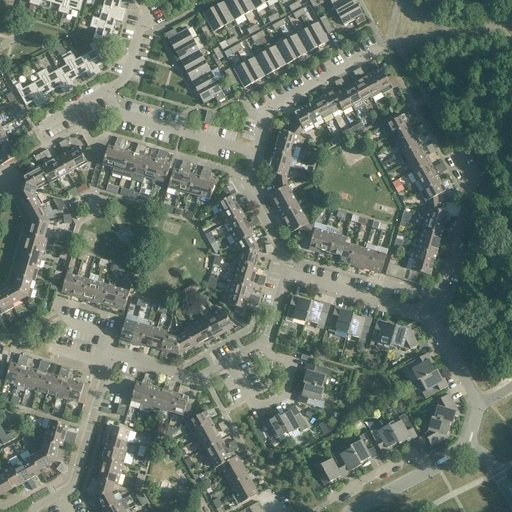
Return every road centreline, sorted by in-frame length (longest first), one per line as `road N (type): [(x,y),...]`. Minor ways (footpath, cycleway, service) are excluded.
road 1 (residential): [(34,511),(70,488),(112,356),(196,377),(265,342),(288,265)]
road 2 (residential): [(423,310),(444,279),(470,187),(452,155)]
road 3 (residential): [(254,154),(273,108),(377,49)]
road 4 (residential): [(254,154),(125,118),(108,95)]
road 5 (residential): [(423,310),(302,276),(288,265)]
road 6 (residential): [(428,470),(417,451),(330,499)]
